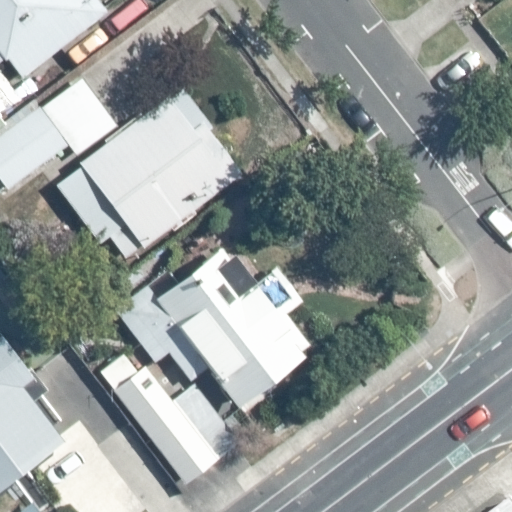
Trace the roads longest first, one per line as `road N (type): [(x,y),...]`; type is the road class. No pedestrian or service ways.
road 1 (residential): [(313,0),(511,262)]
road 2 (tertiary): [(511,375),(329,511)]
